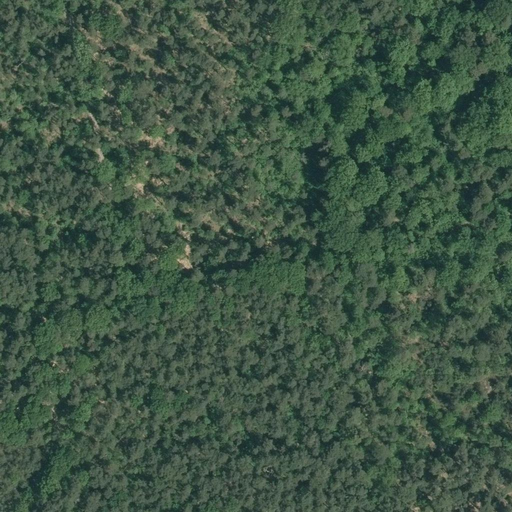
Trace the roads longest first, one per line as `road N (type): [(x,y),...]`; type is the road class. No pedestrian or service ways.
road 1 (track): [(66,0),(136,304)]
road 2 (track): [(136,304),(332,260)]
road 3 (track): [(332,260),(511,217)]
road 4 (track): [(136,304),(0,339)]
